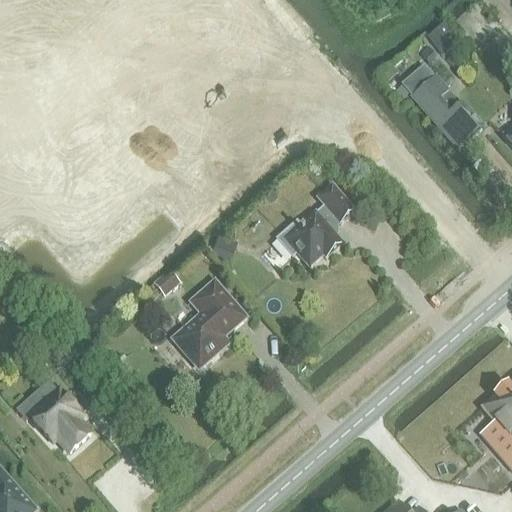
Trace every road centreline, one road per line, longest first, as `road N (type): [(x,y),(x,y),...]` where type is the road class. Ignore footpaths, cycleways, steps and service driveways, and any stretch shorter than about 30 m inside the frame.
road 1 (residential): [(122,96),(218,128),(302,127),(363,142),(392,158),(506,293)]
road 2 (tertiary): [(255,511),(506,293)]
